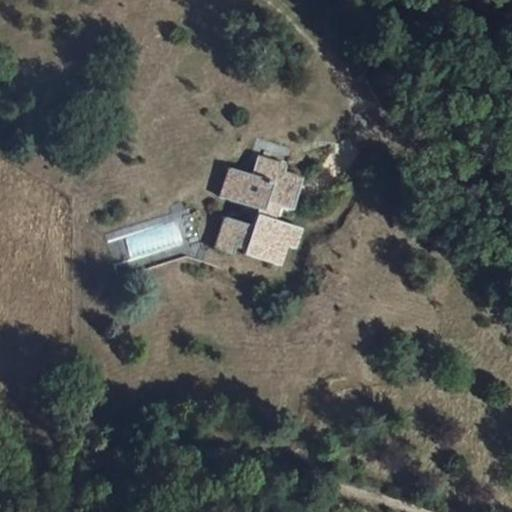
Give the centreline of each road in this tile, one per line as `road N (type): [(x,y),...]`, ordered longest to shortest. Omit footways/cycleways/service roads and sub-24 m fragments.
road 1 (track): [(0,505),(114,447),(210,448),(434,511)]
road 2 (track): [(246,0),(297,35),(357,96),(359,136)]
